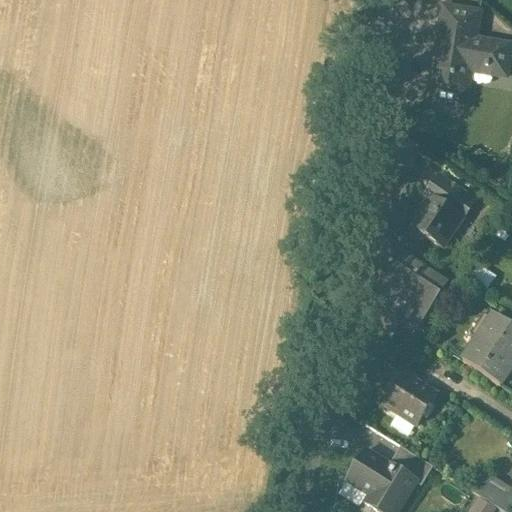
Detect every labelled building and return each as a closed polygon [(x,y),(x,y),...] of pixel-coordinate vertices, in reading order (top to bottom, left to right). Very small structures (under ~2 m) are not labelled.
[(479,16),(444,9),(427,105),(464,112),(470,75),(505,80),(511,48),(475,42),(479,16)] [(409,145),(396,136),(391,167),(405,170),(409,145)] [(455,188),(449,190),(444,186),(443,187),(445,188),(435,203),(461,221),(471,206),(473,208),(474,207),(469,203),(468,197),(462,198),(457,195),(455,188)] [(434,204),(415,232),(413,231),(412,232),(414,233),(414,234),(440,252),(441,251),(443,253),(443,251),(441,250),(460,222),(462,223),(463,222),(435,203),(433,201),(432,203),(434,204)] [(399,210),(385,208),(382,231),(395,239),(399,210)] [(385,248),(372,268),(392,281),(405,261),(385,248)] [(446,288),(405,261),(392,281),(374,309),(399,326),(389,342),(391,343),(405,324),(418,333),(446,288)] [(511,331),(493,319),(463,365),(501,390),(511,372),(511,331)] [(437,398),(403,377),(384,408),(418,429),(437,398)] [(433,469),(400,450),(390,467),(417,483),(416,485),(421,488),(431,473),(433,469)] [(389,469),(364,453),(345,484),(370,499),(365,507),(372,511),(399,511),(416,485),(417,483),(390,467),(389,469)] [(511,492),(485,475),(472,494),(500,511),(508,511),(511,507),(511,492)]
